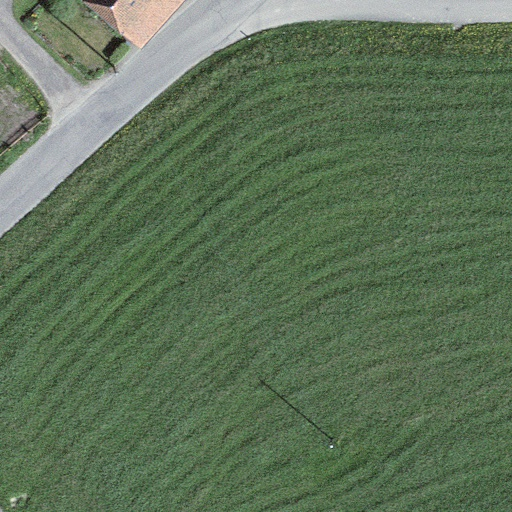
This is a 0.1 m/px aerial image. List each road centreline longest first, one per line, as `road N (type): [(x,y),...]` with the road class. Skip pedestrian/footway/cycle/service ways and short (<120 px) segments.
road 1 (unclassified): [(239,0),(99,121)]
road 2 (unclassified): [(99,121),(0,22)]
road 3 (unclassified): [(99,121),(0,216)]
